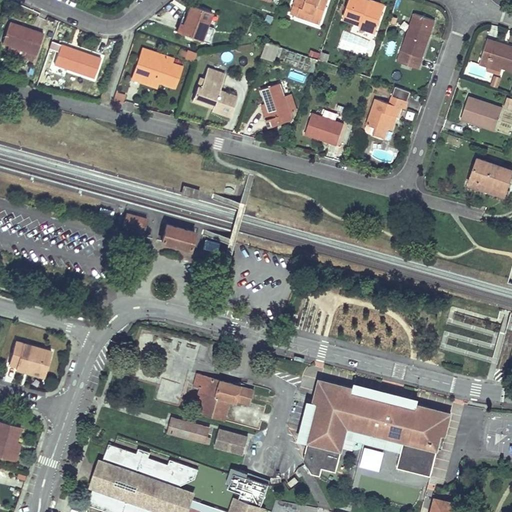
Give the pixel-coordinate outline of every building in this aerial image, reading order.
[(297,15),(321,24),(328,0),(295,0),(294,6),(300,8),(297,15)] [(384,9),(368,3),(369,0),(349,0),(344,18),(361,24),(359,27),(376,33),(384,9)] [(385,5),(371,0),(369,0),(368,3),(384,9),(385,5)] [(212,13),(191,4),(185,22),(187,22),(183,33),(202,41),(207,25),(212,13)] [(300,8),(294,6),(291,14),(297,15),(300,8)] [(435,20),(414,13),(398,60),(419,67),(435,20)] [(177,31),(183,33),(187,22),(185,22),(182,20),(177,31)] [(22,57),(34,61),(43,34),(32,30),(31,32),(21,29),(22,26),(9,22),(2,42),(9,45),(7,51),(23,57),(22,57)] [(214,28),(207,25),(202,41),(209,43),(214,28)] [(488,39),(486,44),(493,47),(495,41),(488,39)] [(511,70),(511,46),(507,45),(506,47),(503,46),(504,44),(495,41),(493,47),(486,44),(479,64),(488,67),(489,63),(503,68),(511,70)] [(267,43),(262,57),(271,61),(275,50),(272,49),(273,45),(267,43)] [(70,47),(61,44),(54,64),(68,69),(94,78),(101,58),(77,50),(70,47)] [(279,47),(273,45),(272,49),(275,50),(271,61),(274,62),(279,47)] [(158,81),(174,87),(181,67),(164,61),(166,56),(142,48),(137,63),(146,66),(144,72),(143,74),(159,79),(158,81)] [(185,58),(194,61),(197,53),(188,50),(185,58)] [(144,72),(146,66),(137,63),(135,69),(144,72)] [(500,75),(503,68),(489,63),(488,67),(486,71),(500,75)] [(66,74),(68,69),(54,64),(52,69),(66,74)] [(219,90),(225,74),(208,68),(204,78),(201,87),(198,86),(194,96),(214,104),(213,108),(212,110),(231,116),(237,96),(219,90)] [(490,85),(498,87),(501,75),(493,74),(490,85)] [(285,96),(280,83),(261,89),(265,103),(270,118),(267,120),(270,127),(290,121),(293,111),(290,112),(285,96)] [(405,109),(411,92),(396,86),(390,103),(376,98),(367,125),(376,128),(373,134),(384,138),(392,115),(396,116),(398,117),(401,108),(405,109)] [(125,95),(116,92),(113,101),(123,103),(125,95)] [(291,94),(285,96),(290,112),(293,111),(296,110),(291,94)] [(213,108),(214,104),(194,96),(192,101),(213,108)] [(469,97),(461,118),(495,130),(503,108),(469,97)] [(262,104),(267,120),(270,118),(265,103),(262,104)] [(312,113),(305,134),(337,144),(344,124),(312,113)] [(396,116),(392,115),(388,128),(391,129),(396,116)] [(500,166),(478,158),(468,186),(490,194),(500,166)] [(503,199),(511,174),(511,169),(500,166),(490,194),(503,199)] [(199,190),(184,186),(183,191),(198,195),(199,190)] [(122,226),(143,232),(147,219),(126,213),(122,226)] [(167,224),(162,241),(190,248),(194,232),(167,224)] [(205,249),(218,252),(220,243),(207,240),(205,249)] [(45,373),(51,351),(15,341),(9,364),(16,366),(15,369),(24,371),(26,367),(45,373)] [(45,373),(26,367),(24,371),(44,377),(45,373)] [(201,384),(194,408),(224,416),(230,395),(238,397),(238,395),(250,399),(253,386),(198,370),(194,382),(201,384)] [(311,469),(320,471),(322,464),(336,467),(345,430),(342,430),(344,421),(399,434),(401,431),(408,438),(404,442),(403,441),(397,462),(431,471),(442,430),(445,431),(451,409),(429,403),(427,409),(417,407),(417,404),(352,387),(351,390),(341,387),(343,380),(321,375),(315,397),(318,398),(314,412),(324,415),(322,423),(312,421),(303,455),(311,469)] [(209,423),(172,413),(168,428),(209,439),(211,434),(206,433),(209,423)] [(20,427),(0,421),(0,457),(15,462),(18,453),(13,452),(16,442),(20,427)] [(248,434),(219,426),(215,441),(244,449),(248,434)] [(106,458),(96,484),(94,483),(88,501),(108,508),(107,511),(158,511),(160,507),(163,508),(173,482),(176,483),(195,474),(198,465),(171,455),(169,460),(148,453),(150,448),(139,444),(137,449),(110,440),(103,457),(106,458)] [(269,484),(231,471),(226,485),(230,486),(228,491),(240,495),(238,499),(235,498),(229,511),(227,511),(222,510),(220,511),(263,511),(264,508),(261,507),(269,484)] [(295,477),(287,483),(291,487),(298,481),(295,477)] [(193,497),(172,490),(165,508),(176,511),(187,511),(188,511),(191,502),(193,497)] [(454,511),(457,505),(436,500),(432,511),(454,511)] [(220,511),(191,502),(188,511),(191,511),(220,511)]
